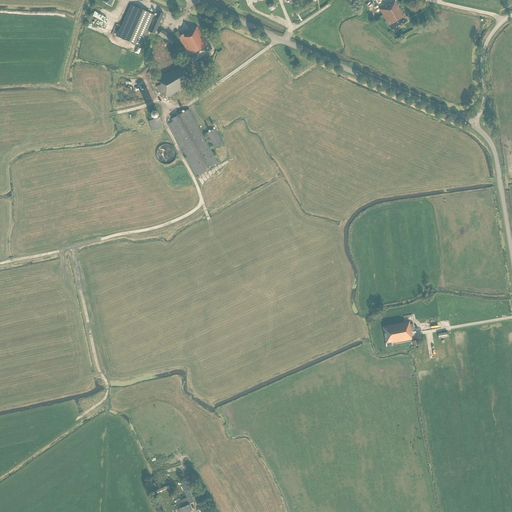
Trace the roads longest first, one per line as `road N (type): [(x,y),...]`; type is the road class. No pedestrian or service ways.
road 1 (unclassified): [(472,125),(191,0)]
road 2 (unclassified): [(511,257),(492,149),(472,125)]
road 3 (unclassified): [(472,125),(481,109),(486,41),(511,17)]
